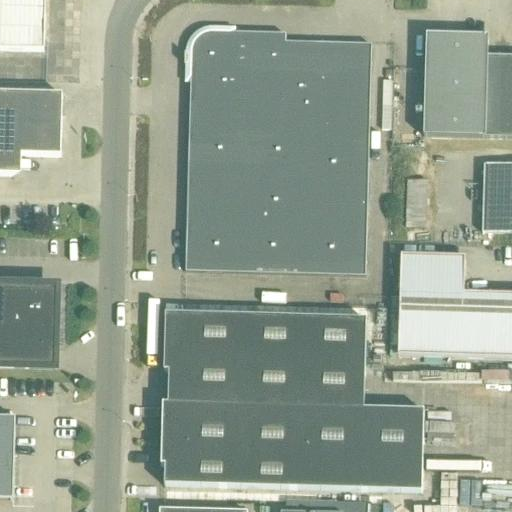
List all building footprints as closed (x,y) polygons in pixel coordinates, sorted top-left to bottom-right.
[(0,0),(0,52),(44,54),(45,0),(0,0)] [(366,279),(372,48),(286,45),(286,37),(230,36),(213,36),(209,36),(205,37),(201,38),(198,41),(195,44),(193,48),(192,52),(192,56),(191,56),(186,275),(366,279)] [(424,110),(423,139),(511,141),(511,60),(487,60),(488,39),(432,38),(426,38),(426,44),(424,110)] [(61,159),(62,98),(0,96),(0,172),(0,158),(61,159)] [(511,235),(511,169),(484,169),(483,235),(511,235)] [(401,259),(398,359),(511,362),(511,297),(464,297),(465,260),(401,259)] [(0,369),(55,371),(57,291),(0,289),(0,369)] [(163,407),(161,469),(165,469),(164,489),(422,494),(424,414),(364,412),(367,322),(165,317),(165,320),(165,344),(164,374),(169,375),(168,407),(163,407)] [(0,502),(13,503),(15,421),(0,420),(0,502)]
